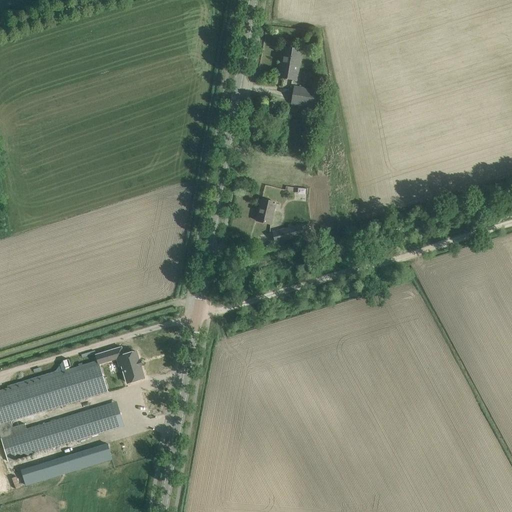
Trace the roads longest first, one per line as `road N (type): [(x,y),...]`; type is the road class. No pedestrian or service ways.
road 1 (tertiary): [(162,511),(252,0)]
road 2 (track): [(511,221),(211,311)]
road 3 (track): [(211,311),(0,381)]
